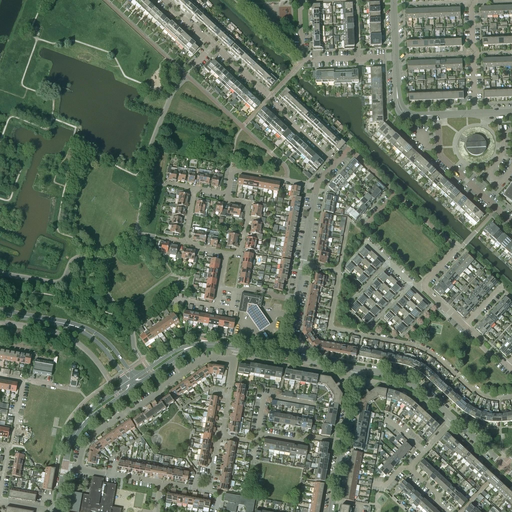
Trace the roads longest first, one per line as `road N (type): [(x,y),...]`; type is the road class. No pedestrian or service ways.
road 1 (residential): [(511,396),(483,396),(422,347),(332,328),(338,270)]
road 2 (residential): [(334,164),(164,0)]
road 3 (residential): [(236,362),(206,359),(163,386),(90,439),(80,468)]
road 4 (residential): [(395,57),(304,59),(300,0)]
road 5 (residential): [(511,222),(441,156),(438,114)]
road 6 (tertiary): [(133,379),(92,330),(29,318)]
road 7 (tertiary): [(29,318),(90,337),(129,381)]
